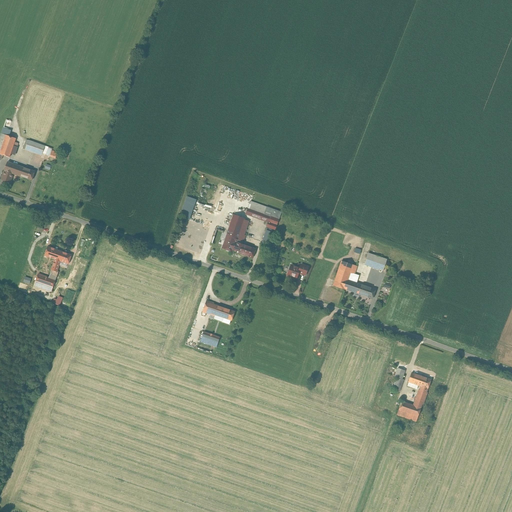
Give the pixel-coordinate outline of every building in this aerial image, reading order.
[(10,131),(3,128),(1,134),(8,136),(10,131)] [(8,136),(1,134),(0,136),(0,154),(2,155),(9,158),(15,139),(8,136)] [(40,145),(28,140),(25,150),(36,154),(37,152),(40,145)] [(21,167),(7,162),(4,171),(13,174),(18,176),(21,167)] [(35,172),(24,168),(21,167),(18,176),(32,181),(35,172)] [(13,174),(4,171),(1,180),(10,183),(13,174)] [(189,221),(195,199),(185,196),(179,218),(189,221)] [(267,207),(250,201),(245,214),(268,222),(271,212),(266,211),(267,207)] [(281,212),(267,207),(266,211),(271,212),(268,222),(276,225),(281,212)] [(232,215),(221,248),(232,252),(233,251),(236,243),(241,245),(242,242),(236,240),(239,233),(243,219),(232,215)] [(273,233),(268,231),(262,251),(267,253),(268,251),(269,252),(271,246),(269,246),(273,233)] [(241,245),(236,243),(233,251),(244,255),(247,247),(241,245)] [(63,252),(48,247),(45,255),(55,259),(51,270),(57,272),(57,271),(60,260),(63,252)] [(255,249),(247,247),(244,255),(252,258),(255,249)] [(71,255),(63,252),(60,260),(68,263),(71,255)] [(387,259),(368,253),(364,265),(383,271),(387,259)] [(404,264),(397,262),(397,261),(394,260),(392,266),(402,269),(404,264)] [(357,266),(341,261),(333,286),(344,289),(352,292),(355,283),(351,282),(357,266)] [(300,268),(291,265),(288,275),(296,278),(298,273),(305,275),(308,267),(301,265),(300,268)] [(57,272),(51,270),(49,278),(55,281),(58,272),(57,271),(57,272)] [(49,278),(38,274),(34,285),(51,291),(55,281),(49,278)] [(375,290),(355,283),(352,292),(372,298),(375,290)] [(52,302),(59,306),(63,298),(58,295),(56,299),(53,298),(52,302)] [(217,306),(205,302),(202,312),(214,316),(214,314),(217,306)] [(217,306),(214,314),(223,317),(226,309),(217,306)] [(233,311),(226,309),(223,317),(231,320),(233,311)] [(219,337),(203,332),(201,336),(218,342),(219,337)] [(405,371),(397,368),(394,377),(397,378),(397,377),(402,379),(405,371)] [(423,377),(411,373),(408,382),(420,386),(423,377)] [(402,379),(397,377),(397,378),(393,389),(399,391),(403,380),(402,379)] [(431,380),(423,377),(420,386),(422,387),(421,390),(427,392),(431,380)] [(419,389),(413,405),(402,401),(397,415),(416,421),(421,408),(420,408),(422,404),(423,404),(427,392),(421,390),(419,389)]
